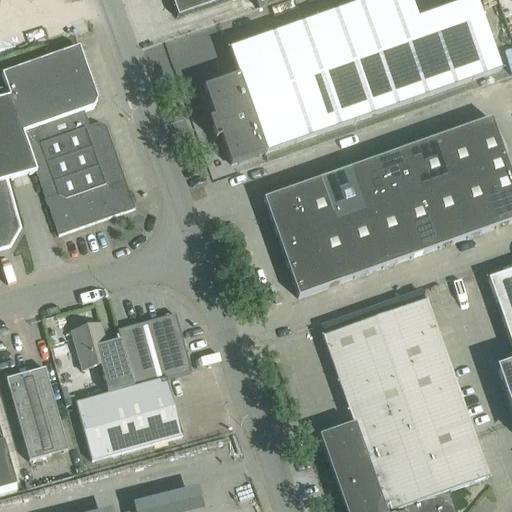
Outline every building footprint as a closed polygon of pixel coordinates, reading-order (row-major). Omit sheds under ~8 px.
[(7,16),(0,0),(0,41),(19,35),(12,14),(7,16)] [(169,0),(177,19),(183,37),(258,10),(286,0),(169,0)] [(500,70),(482,20),(424,41),(409,0),(376,0),(229,52),(238,78),(208,88),(206,94),(215,121),(212,126),(215,133),(220,135),(230,162),(235,164),(500,70)] [(98,124),(88,128),(84,129),(79,115),(93,110),(97,102),(79,49),(1,76),(8,99),(0,100),(0,103),(20,178),(35,174),(58,238),(135,211),(105,128),(98,124)] [(20,178),(0,103),(0,251),(8,249),(7,245),(15,231),(19,230),(11,200),(6,182),(20,178)] [(511,180),(491,121),(263,202),(298,300),(511,224),(511,180)] [(511,367),(498,372),(511,412),(511,272),(488,281),(511,351),(511,367)] [(425,303),(323,339),(354,426),(323,437),(349,511),(455,511),(449,494),(488,481),(425,303)] [(175,317),(117,333),(119,340),(122,351),(128,375),(133,390),(165,381),(191,374),(175,317)] [(100,326),(65,336),(65,337),(72,336),(82,373),(100,368),(104,382),(108,397),(133,390),(128,375),(122,351),(119,340),(105,344),(100,326)] [(44,372),(7,382),(30,464),(67,453),(44,372)] [(108,397),(75,406),(91,464),(181,438),(165,381),(133,390),(108,397)] [(0,433),(0,498),(17,494),(0,433)]
